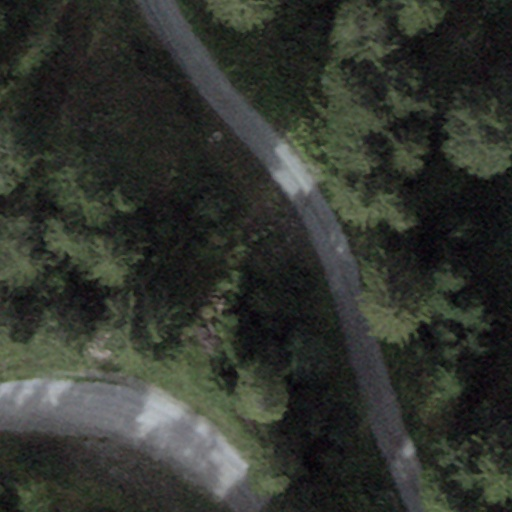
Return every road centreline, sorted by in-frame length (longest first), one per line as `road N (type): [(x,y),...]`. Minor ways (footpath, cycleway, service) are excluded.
road 1 (track): [(192,0),(209,33),(336,191),(405,469),(429,511)]
road 2 (track): [(0,409),(105,409),(219,474),(246,511)]
